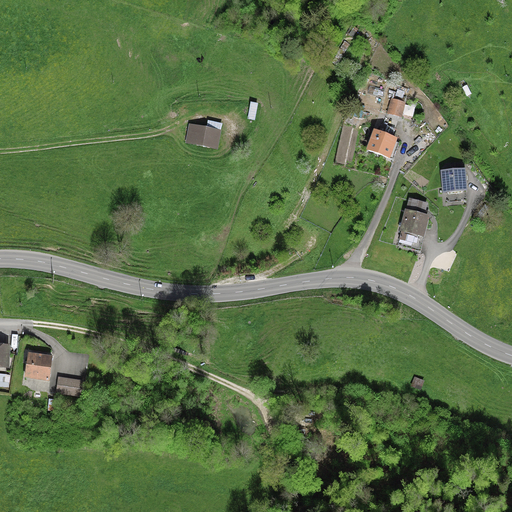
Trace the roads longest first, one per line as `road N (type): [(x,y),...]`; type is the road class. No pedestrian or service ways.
road 1 (secondary): [(0,258),(172,292),(369,279),(511,355)]
road 2 (track): [(34,324),(152,349),(255,397),(277,452)]
road 3 (track): [(172,126),(0,150)]
